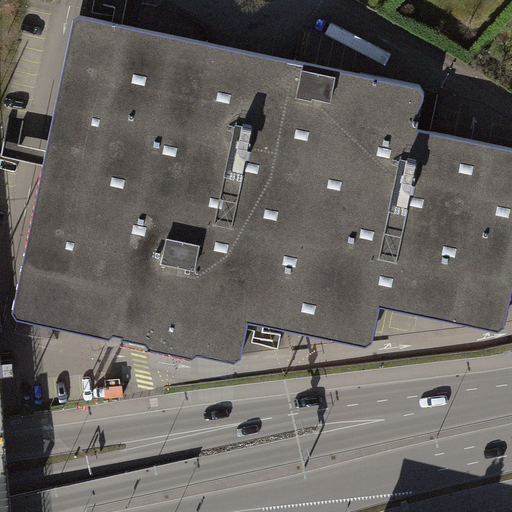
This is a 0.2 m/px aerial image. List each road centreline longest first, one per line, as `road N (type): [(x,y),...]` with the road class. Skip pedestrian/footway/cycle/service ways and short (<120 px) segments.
road 1 (secondary): [(511,385),(365,403),(288,403),(0,452)]
road 2 (primary): [(511,398),(199,472),(89,511)]
road 3 (primary): [(114,511),(368,481)]
road 4 (primary): [(368,481),(511,452)]
